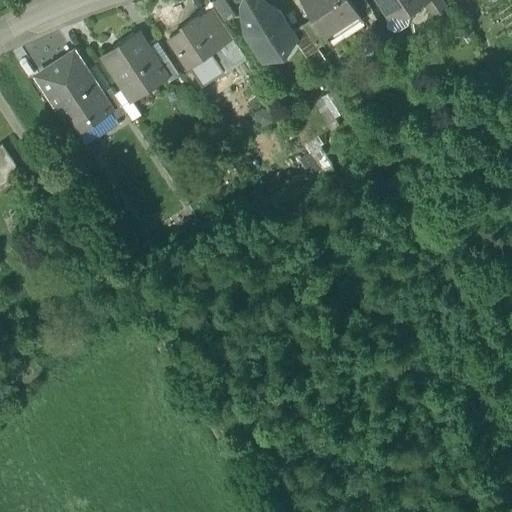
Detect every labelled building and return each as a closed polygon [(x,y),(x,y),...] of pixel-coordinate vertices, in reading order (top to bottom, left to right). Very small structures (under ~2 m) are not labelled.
[(236,16),(225,0),(216,0),(211,3),(214,8),(224,23),(236,16)] [(281,12),(257,0),(253,0),(244,7),(245,35),(252,35),(253,39),(263,54),(291,35),(291,34),(282,20),(278,18),(281,12)] [(350,0),(301,0),(314,19),(328,41),(330,40),(325,34),(358,13),(361,19),(362,18),(350,0)] [(372,12),(364,0),(350,0),(362,18),(372,12)] [(378,0),(389,15),(397,10),(408,12),(423,2),(426,0),(378,0)] [(446,5),(442,0),(426,0),(423,2),(431,15),(446,5)] [(224,23),(214,8),(199,18),(219,48),(234,38),(224,23)] [(190,24),(170,37),(190,67),(219,48),(199,18),(197,15),(188,21),(190,24)] [(328,41),(314,19),(303,25),(318,48),(328,41)] [(291,34),(291,35),(295,40),(306,56),(318,48),(303,25),(291,34)] [(158,63),(138,33),(135,35),(134,33),(118,43),(120,45),(104,56),(125,87),(133,99),(166,77),(167,77),(158,63)] [(291,35),(263,54),(266,59),(284,55),(295,40),(291,35)] [(101,94),(75,55),(63,63),(59,61),(51,66),(51,71),(41,78),(73,128),(107,105),(108,105),(104,99),(101,94)] [(180,75),(168,57),(158,63),(167,77),(166,77),(169,83),(180,75)] [(133,99),(125,87),(115,93),(123,106),(123,105),(133,99)] [(115,93),(111,88),(101,94),(104,99),(108,105),(107,105),(116,119),(127,112),(123,105),(123,106),(115,93)] [(332,91),(322,98),(335,118),(345,111),(332,91)] [(306,113),(293,121),(305,140),(324,128),(318,119),(312,122),(306,113)] [(0,139),(0,185),(0,186),(22,172),(0,139)] [(165,224),(144,231),(148,243),(169,236),(165,224)]
